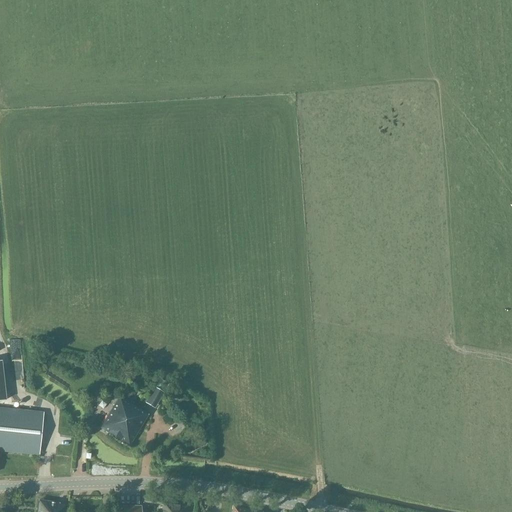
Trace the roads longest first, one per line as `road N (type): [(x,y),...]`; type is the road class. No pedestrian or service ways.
road 1 (unclassified): [(332,511),(164,483),(0,488)]
road 2 (track): [(0,342),(16,392),(53,410),(41,486)]
